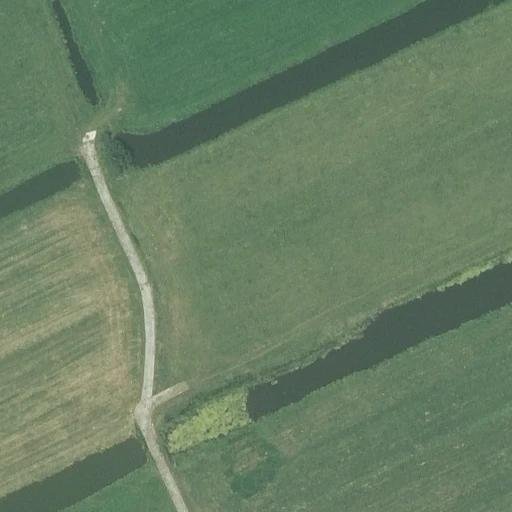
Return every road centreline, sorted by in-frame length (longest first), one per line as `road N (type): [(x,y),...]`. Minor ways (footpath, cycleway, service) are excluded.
road 1 (track): [(399,0),(180,99),(109,111),(89,128),(86,150),(50,145),(0,160)]
road 2 (track): [(86,150),(149,290),(147,422),(185,511)]
